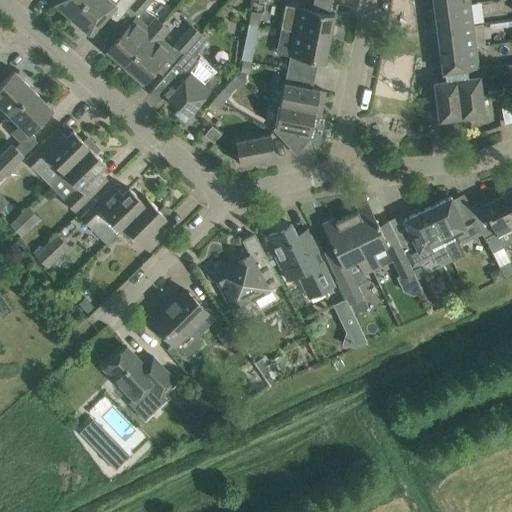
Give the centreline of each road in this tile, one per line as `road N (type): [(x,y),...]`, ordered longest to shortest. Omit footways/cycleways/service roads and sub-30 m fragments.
road 1 (residential): [(225,205),(0,5)]
road 2 (residential): [(87,324),(225,205)]
road 3 (residential): [(337,179),(371,0)]
road 4 (residential): [(337,179),(511,158)]
